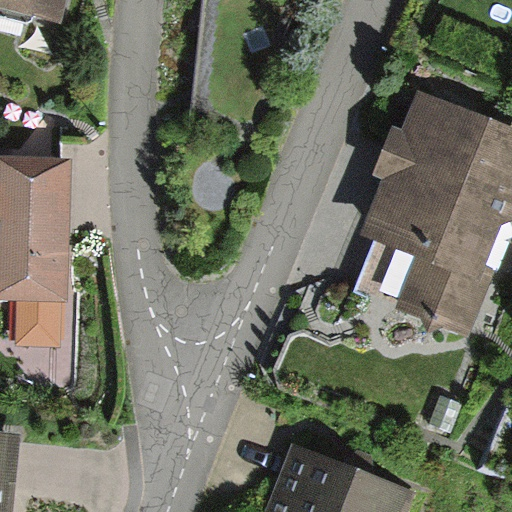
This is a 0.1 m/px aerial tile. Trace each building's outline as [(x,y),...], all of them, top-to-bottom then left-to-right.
[(0,0),(0,5),(61,20),(66,0),(0,0)] [(332,0),(206,0),(196,121),(273,150),(332,0)] [(511,127),(419,93),(404,130),(395,126),(374,177),(385,182),(364,233),(417,254),(396,307),(422,317),(427,331),(443,325),(469,335),(495,270),(485,265),(502,224),(511,220),(511,127)] [(63,302),(72,302),(76,158),(0,156),(0,302),(17,303),(16,345),(62,346),(63,302)] [(10,511),(18,434),(0,432),(0,511),(10,511)] [(293,444),(266,511),(409,511),(417,491),(293,444)]
